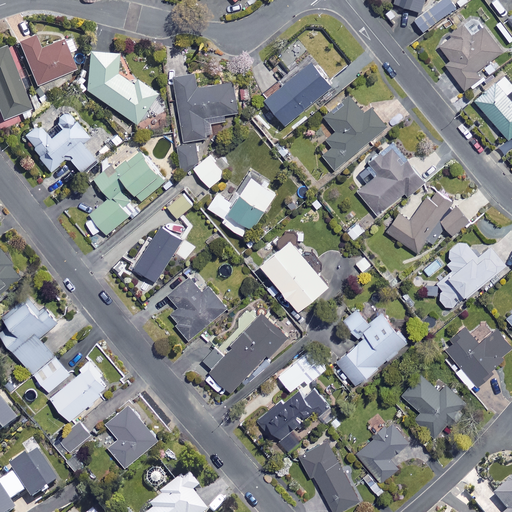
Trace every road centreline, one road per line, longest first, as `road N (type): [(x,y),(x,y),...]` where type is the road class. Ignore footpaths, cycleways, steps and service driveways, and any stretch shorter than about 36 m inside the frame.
road 1 (residential): [(0,177),(275,511)]
road 2 (residential): [(292,0),(256,27),(231,33),(46,0)]
road 3 (residential): [(511,198),(346,0)]
road 4 (residential): [(413,511),(511,414)]
